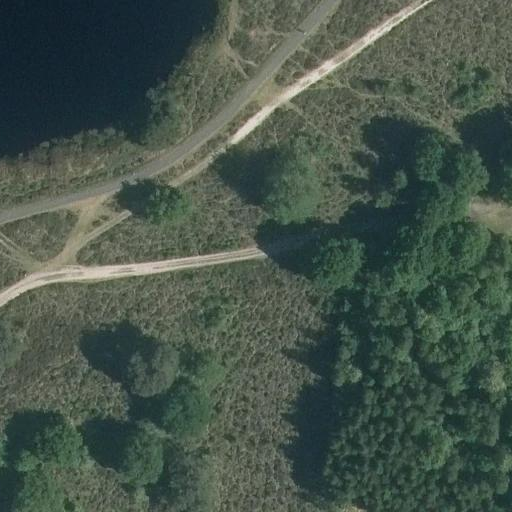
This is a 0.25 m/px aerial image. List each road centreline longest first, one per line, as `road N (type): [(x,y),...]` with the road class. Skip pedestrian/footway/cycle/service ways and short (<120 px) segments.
road 1 (track): [(66,254),(422,0)]
road 2 (track): [(46,272),(86,274),(458,210),(474,214)]
